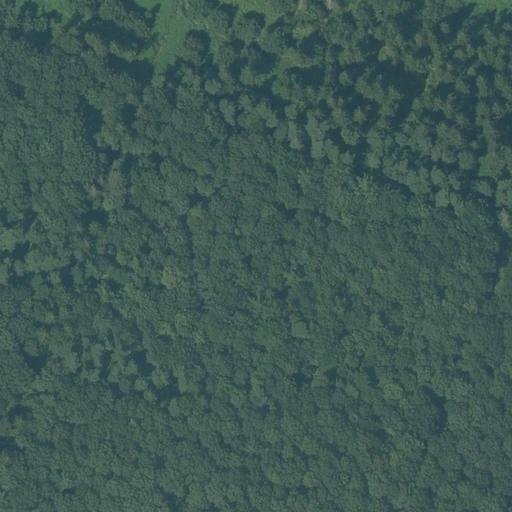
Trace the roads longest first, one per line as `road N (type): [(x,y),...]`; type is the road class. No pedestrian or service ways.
road 1 (track): [(0,23),(511,236)]
road 2 (track): [(199,0),(0,510)]
road 3 (track): [(511,255),(409,511)]
